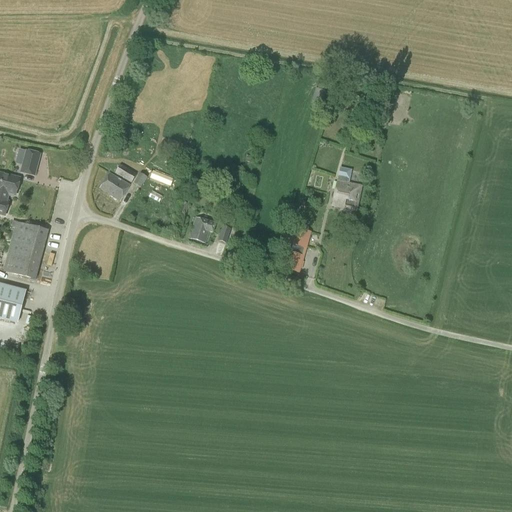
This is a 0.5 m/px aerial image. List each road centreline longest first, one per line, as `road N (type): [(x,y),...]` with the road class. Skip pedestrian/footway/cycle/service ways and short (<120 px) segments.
road 1 (unclassified): [(511,348),(416,326),(74,210)]
road 2 (unclassified): [(12,511),(74,210)]
road 3 (unclassified): [(74,210),(149,0)]
